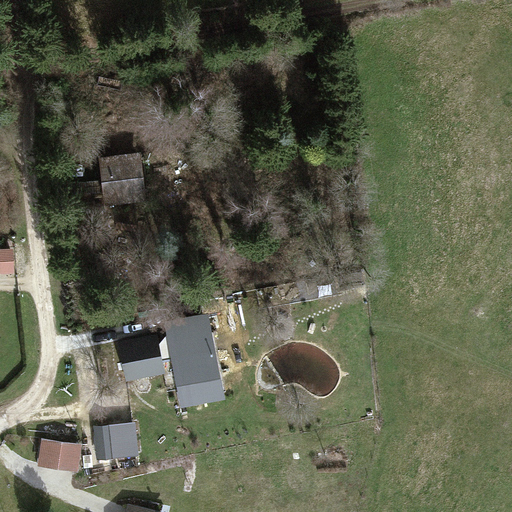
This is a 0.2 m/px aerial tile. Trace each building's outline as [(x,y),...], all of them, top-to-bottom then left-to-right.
[(140,149),(110,150),(111,172),(111,186),(142,185),(140,149)] [(201,311),(159,319),(175,403),(217,396),(201,311)] [(159,367),(157,339),(120,342),(121,358),(122,369),(159,367)] [(92,424),(95,457),(135,454),(132,420),(92,424)] [(76,441),(41,437),(37,462),(72,467),(76,441)]
